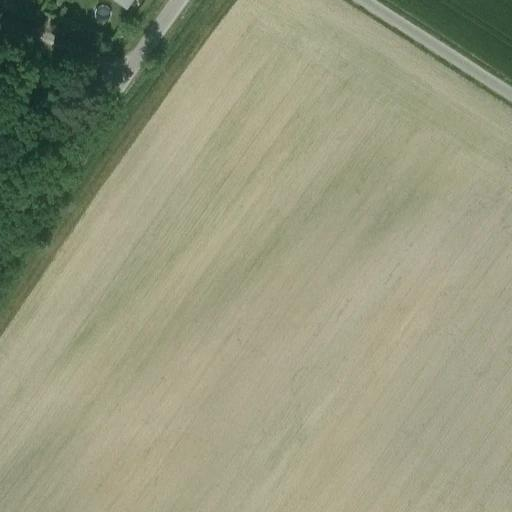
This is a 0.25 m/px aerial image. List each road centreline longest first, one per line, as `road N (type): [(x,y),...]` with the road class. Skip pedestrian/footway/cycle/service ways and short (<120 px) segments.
road 1 (unclassified): [(0,267),(193,0)]
road 2 (residential): [(359,0),(511,97)]
